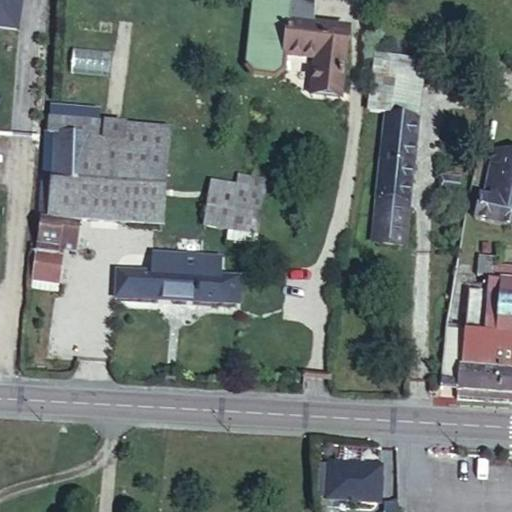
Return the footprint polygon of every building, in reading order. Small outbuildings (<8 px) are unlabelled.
[(0,0),(0,37),(21,40),(25,0),(0,0)] [(291,12),(257,7),(249,77),(256,82),(263,86),(275,87),(283,80),(285,64),(289,29),(318,35),(320,12),(292,8),(291,12)] [(346,108),(355,41),(318,35),(289,29),(285,64),(320,71),(316,104),(346,108)] [(424,118),(432,63),(386,56),(379,113),(393,114),(424,118)] [(511,84),(504,83),(500,107),(511,109),(511,84)] [(405,253),(424,118),(393,114),(375,249),(405,253)] [(168,228),(174,142),(53,130),(46,218),(168,228)] [(511,148),(495,145),(486,187),(495,188),(498,173),(511,176),(511,148)] [(511,176),(498,173),(495,188),(494,193),(480,190),(473,223),(511,232),(511,176)] [(267,253),(276,192),(249,188),(246,203),(217,199),(215,232),(239,235),(238,250),(267,253)] [(79,252),(79,226),(43,224),(40,286),(66,288),(69,260),(65,257),(65,252),(79,252)] [(511,270),(492,269),(493,257),(476,256),(474,280),(491,281),(490,290),(482,290),(479,295),(467,294),(462,335),(456,386),(454,405),(511,409),(511,270)] [(229,286),(230,266),(159,260),(158,279),(229,286)] [(244,314),(246,287),(229,286),(158,279),(121,275),(120,302),(244,314)] [(456,386),(462,335),(445,333),(439,385),(456,386)] [(385,501),(387,462),(340,462),(340,499),(385,501)]
